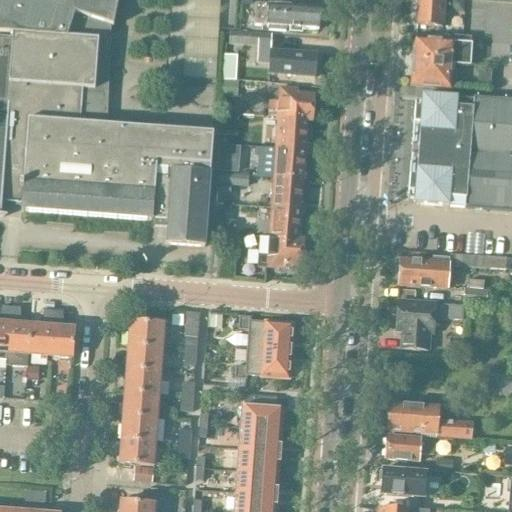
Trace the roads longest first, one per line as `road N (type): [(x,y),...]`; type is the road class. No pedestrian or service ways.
road 1 (secondary): [(360,0),(338,301)]
road 2 (residential): [(107,281),(338,301)]
road 3 (residential): [(87,511),(107,281)]
road 4 (secondary): [(338,301),(324,511)]
